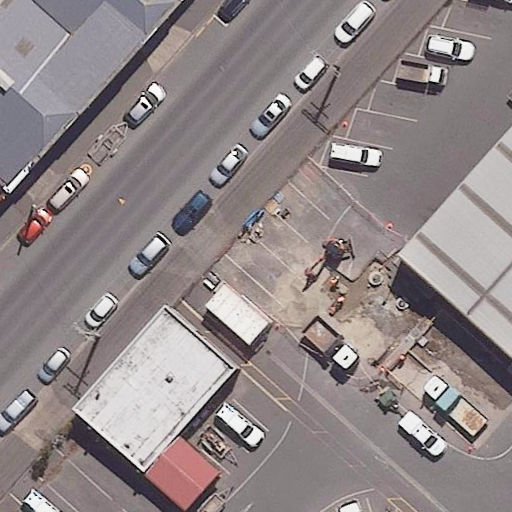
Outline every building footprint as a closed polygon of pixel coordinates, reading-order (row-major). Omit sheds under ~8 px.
[(0,0),(0,171),(11,182),(135,45),(84,0),(0,0)] [(84,0),(135,45),(175,0),(84,0)] [(511,119),(394,252),(511,358),(511,119)] [(0,198),(13,184),(0,171),(0,198)] [(259,370),(181,300),(91,401),(169,470),(259,370)] [(106,511),(68,477),(36,511),(106,511)]
